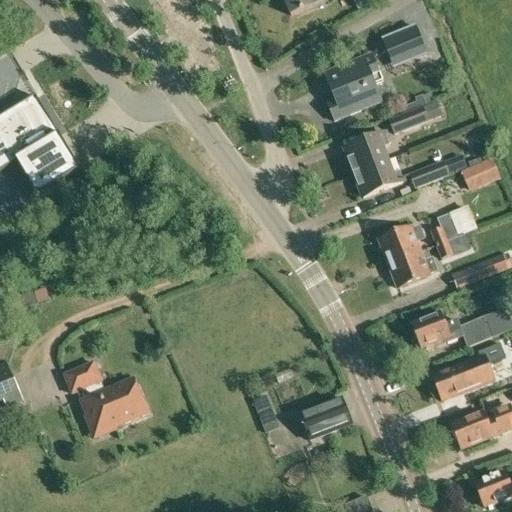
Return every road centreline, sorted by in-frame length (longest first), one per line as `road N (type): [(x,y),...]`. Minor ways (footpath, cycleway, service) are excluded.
road 1 (tertiary): [(417,511),(331,309),(258,200)]
road 2 (unknown): [(292,250),(130,312),(66,343),(31,373)]
road 3 (unclassified): [(183,100),(137,106),(38,0)]
road 4 (residential): [(403,0),(254,89)]
road 5 (tertiary): [(258,200),(183,100)]
road 6 (tertiary): [(183,100),(108,0)]
